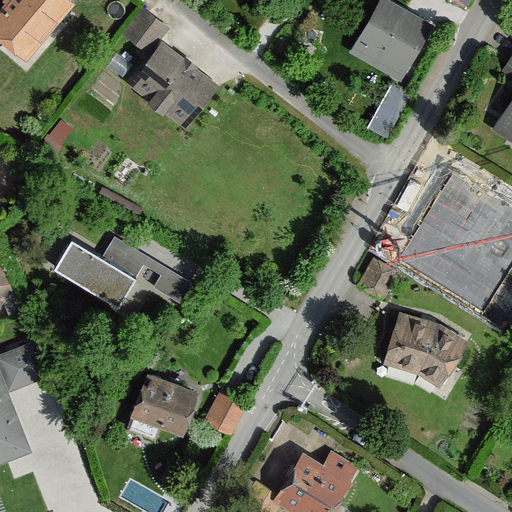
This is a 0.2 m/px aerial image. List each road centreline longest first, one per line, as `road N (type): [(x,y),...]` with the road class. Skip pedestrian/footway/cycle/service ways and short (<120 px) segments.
road 1 (residential): [(174,0),(393,170)]
road 2 (residential): [(284,374),(491,511)]
road 3 (residential): [(393,170),(284,374)]
road 4 (residential): [(485,0),(393,170)]
road 5 (residential): [(284,374),(204,511)]
